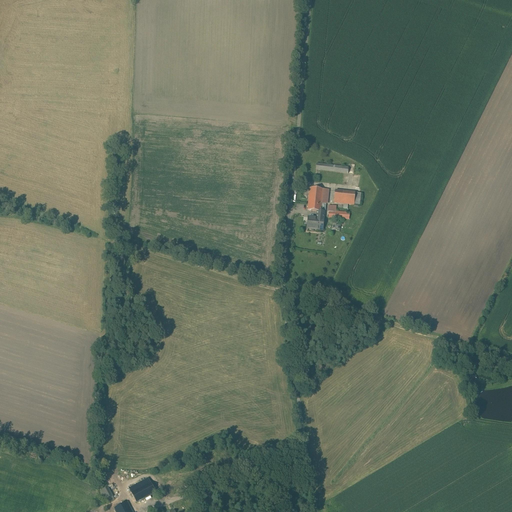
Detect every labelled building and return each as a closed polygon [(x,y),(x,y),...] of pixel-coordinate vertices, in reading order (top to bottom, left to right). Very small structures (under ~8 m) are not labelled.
[(348,167),(316,164),(316,170),(348,174),(348,167)] [(323,189),(310,188),(308,201),(321,202),(323,189)] [(355,193),(335,191),(334,203),(354,205),(355,193)] [(321,202),(308,201),(307,210),(324,212),(325,212),(326,203),(321,202)] [(316,219),(313,218),(308,217),(307,229),(322,230),(324,212),(317,211),(316,219)] [(148,478),(129,488),(137,503),(156,493),(148,478)] [(108,488),(101,492),(104,497),(103,497),(107,504),(114,500),(108,488)] [(131,511),(126,503),(115,509),(116,511),(131,511)]
